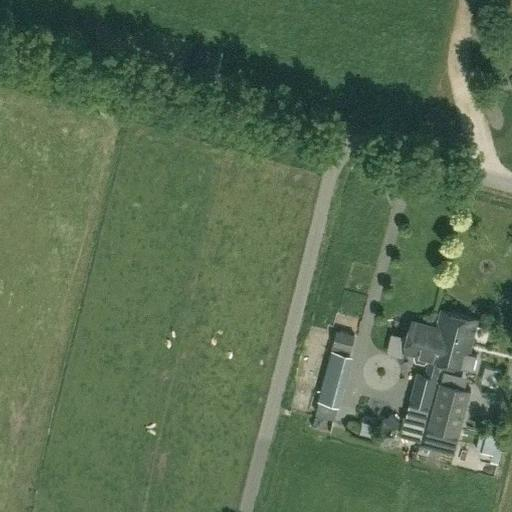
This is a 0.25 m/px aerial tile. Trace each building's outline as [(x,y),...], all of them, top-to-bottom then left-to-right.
[(436,328),(431,327),(430,330),(435,332),(433,341),(445,344),(440,362),(464,368),(477,320),(441,311),(436,328)] [(430,330),(431,327),(411,322),(403,350),(429,357),(424,375),(416,373),(409,401),(428,406),(440,362),(445,344),(433,341),(435,332),(430,330)] [(354,334),(336,330),(332,346),(351,351),(354,334)] [(321,387),(339,392),(349,356),(330,351),(321,387)] [(439,383),(428,428),(459,436),(470,391),(439,383)] [(391,413),(384,419),(392,429),(399,422),(398,421),(392,413),(391,413)] [(407,413),(403,429),(422,435),(427,418),(407,413)] [(486,433),(481,452),(499,457),(504,438),(486,433)]
